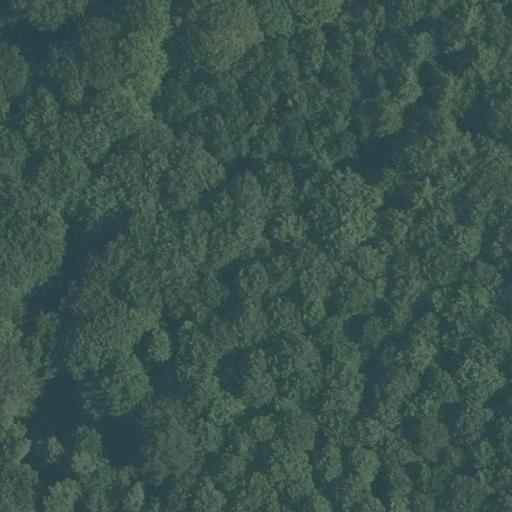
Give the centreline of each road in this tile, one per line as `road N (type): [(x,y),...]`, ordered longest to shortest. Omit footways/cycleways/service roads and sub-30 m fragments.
road 1 (track): [(485,135),(79,274),(0,314)]
road 2 (track): [(341,189),(254,511)]
road 3 (track): [(56,228),(216,511)]
